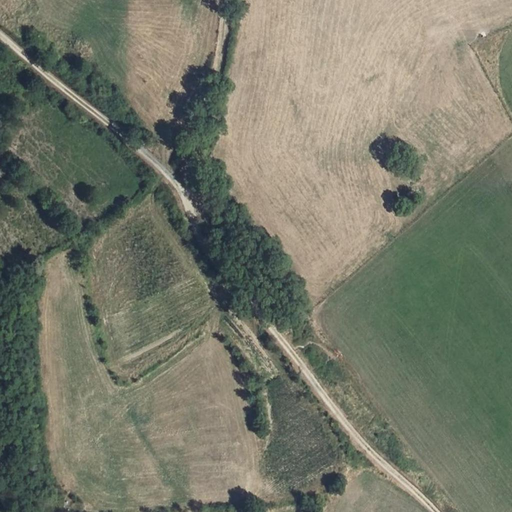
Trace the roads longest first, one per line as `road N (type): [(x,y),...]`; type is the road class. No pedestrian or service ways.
road 1 (track): [(432,511),(212,261),(171,181)]
road 2 (track): [(171,181),(0,32)]
road 3 (track): [(229,0),(184,204)]
